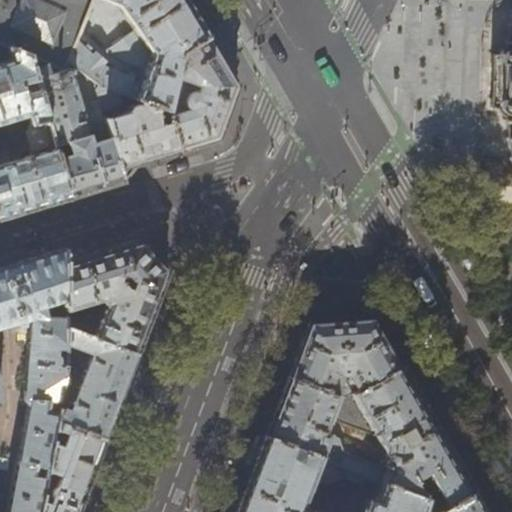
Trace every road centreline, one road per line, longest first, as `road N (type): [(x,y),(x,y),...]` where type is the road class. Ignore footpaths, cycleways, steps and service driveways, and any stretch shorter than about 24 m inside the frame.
road 1 (primary): [(511,415),(329,97)]
road 2 (primary): [(161,511),(250,275)]
road 3 (residential): [(303,52),(250,155),(222,176),(164,193)]
road 4 (primary): [(250,275),(329,97)]
road 5 (residential): [(164,193),(0,242)]
road 6 (residential): [(250,275),(208,221),(164,193)]
